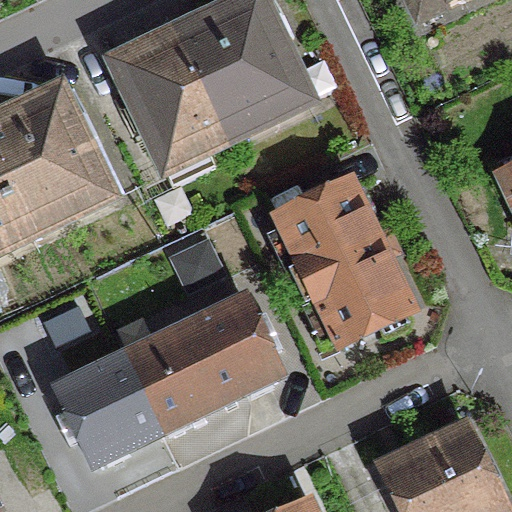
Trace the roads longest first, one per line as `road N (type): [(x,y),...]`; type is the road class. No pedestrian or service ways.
road 1 (residential): [(500,325),(117,511)]
road 2 (residential): [(347,0),(500,325)]
